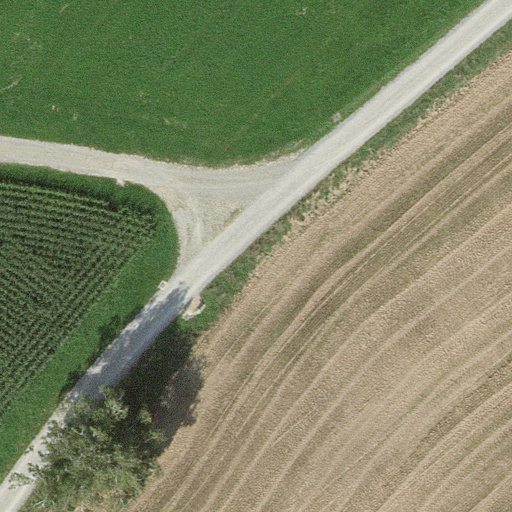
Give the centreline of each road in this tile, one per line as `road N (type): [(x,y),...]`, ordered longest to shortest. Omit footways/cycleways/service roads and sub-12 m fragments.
road 1 (track): [(2,511),(89,390),(182,298),(229,215),(328,161),(511,13)]
road 2 (track): [(229,215),(196,185),(0,152)]
